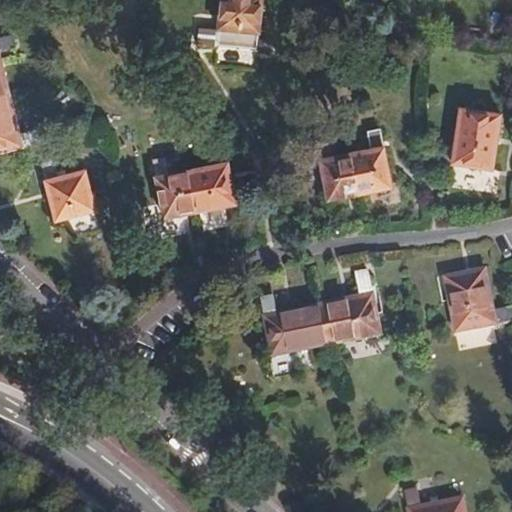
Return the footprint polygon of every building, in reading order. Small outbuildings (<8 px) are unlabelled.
[(255,50),(259,0),(218,0),(216,33),(198,32),(197,45),(255,50)] [(0,37),(0,93),(7,92),(0,66),(0,50),(13,47),(10,35),(0,37)] [(7,92),(0,93),(0,152),(38,142),(35,130),(18,134),(7,92)] [(492,171),(500,116),(458,110),(451,152),(436,150),(434,163),(492,171)] [(351,155),(359,196),(390,190),(379,132),(368,134),(370,152),(351,155)] [(327,202),(359,196),(351,155),(331,158),(328,142),(315,145),(327,202)] [(213,167),(191,171),(199,212),(234,205),(223,148),(210,150),(213,167)] [(199,212),(191,171),(167,176),(164,160),(151,161),(162,219),(199,212)] [(56,178),(52,163),(39,166),(54,221),(94,211),(84,171),(56,178)] [(511,321),(507,306),(490,309),(481,270),(440,278),(452,333),(511,321)] [(357,296),(315,305),(323,346),(378,334),(365,278),(354,280),(357,296)] [(323,346),(315,305),(273,313),(269,296),(257,299),(269,357),(323,346)] [(461,350),(497,341),(493,326),(458,335),(461,350)] [(415,489),(402,492),(406,511),(462,511),(459,498),(419,505),(415,489)]
